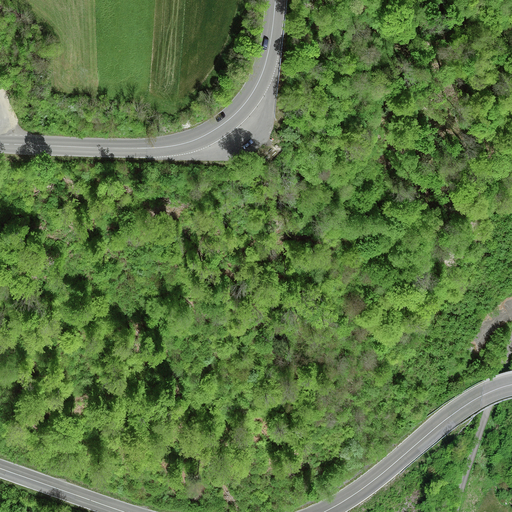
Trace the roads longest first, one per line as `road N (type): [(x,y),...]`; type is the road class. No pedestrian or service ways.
road 1 (primary): [(0,143),(148,147),(203,136),(255,88),(276,0)]
road 2 (primary): [(511,383),(467,403),(323,511)]
road 3 (track): [(511,339),(455,511)]
road 4 (primary): [(124,511),(0,468)]
